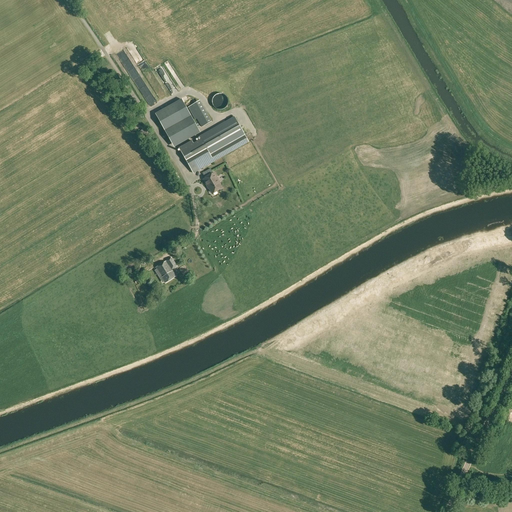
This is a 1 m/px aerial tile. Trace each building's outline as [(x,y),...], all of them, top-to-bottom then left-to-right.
[(113,34),(107,38),(112,45),(117,41),(113,34)] [(106,49),(110,57),(116,54),(112,46),(106,49)] [(128,55),(120,58),(122,64),(130,61),(128,55)] [(154,66),(162,78),(168,74),(160,62),(154,66)] [(169,79),(164,82),(170,90),(176,86),(172,80),(170,81),(169,79)] [(219,109),(221,109),(223,109),(225,108),(226,106),(227,104),(228,102),(228,100),(227,98),(226,96),(224,95),(222,94),(220,94),(218,94),(216,95),(214,96),(213,98),(212,100),(212,102),(212,104),(213,106),(215,108),(216,109),(219,109)] [(165,130),(172,144),(198,129),(181,99),(174,104),(183,120),(165,130)] [(197,119),(202,127),(211,122),(200,101),(188,107),(195,119),(197,119)] [(248,143),(234,117),(199,136),(201,139),(195,143),(193,140),(179,148),(193,173),(248,143)] [(138,133),(143,140),(150,135),(145,128),(138,133)] [(207,186),(211,193),(216,190),(217,191),(222,188),(220,184),(214,173),(203,179),(207,186)] [(162,277),(166,283),(176,276),(174,274),(175,274),(175,273),(174,271),(173,271),(172,270),(177,266),(172,258),(166,261),(156,268),(162,277)] [(145,275),(148,281),(153,278),(149,272),(149,273),(145,268),(142,271),(145,275)]
